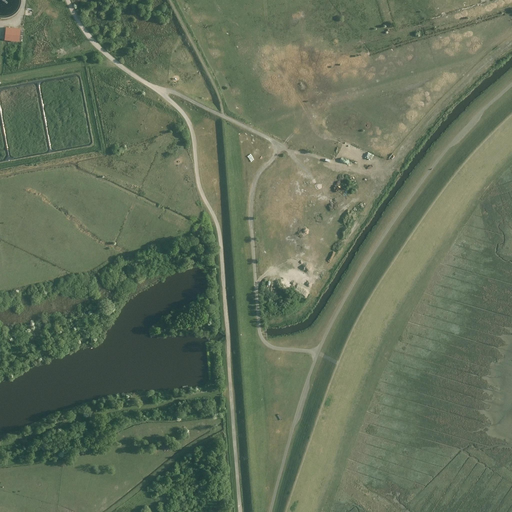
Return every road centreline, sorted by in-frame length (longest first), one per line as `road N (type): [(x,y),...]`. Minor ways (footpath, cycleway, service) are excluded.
road 1 (track): [(511,82),(423,180),(337,312),(315,353),(270,511)]
road 2 (track): [(159,92),(191,127),(221,239),(239,511)]
road 3 (track): [(315,353),(272,350),(259,337),(251,199),(279,146),(222,117)]
road 4 (track): [(511,33),(408,130),(383,167),(354,171),(279,146)]
road 5 (track): [(68,0),(103,51),(159,92)]
